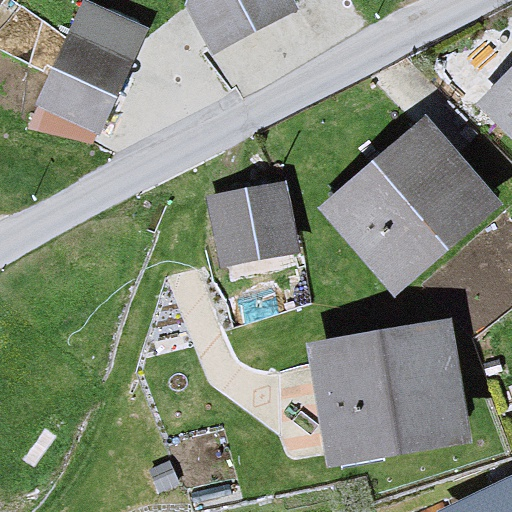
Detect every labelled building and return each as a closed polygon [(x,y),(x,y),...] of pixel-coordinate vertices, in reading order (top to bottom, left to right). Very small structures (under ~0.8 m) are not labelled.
[(287,0),(176,0),(205,59),(295,15),(287,0)] [(145,40),(79,10),(30,117),(96,146),(145,40)] [(511,76),(474,113),(511,152),(511,76)] [(419,128),(315,218),(394,308),(498,218),(419,128)] [(279,188),(205,204),(222,280),(295,264),(279,188)] [(447,332),(303,357),(326,485),(470,460),(447,332)] [(511,511),(511,491),(470,511),(511,511)]
